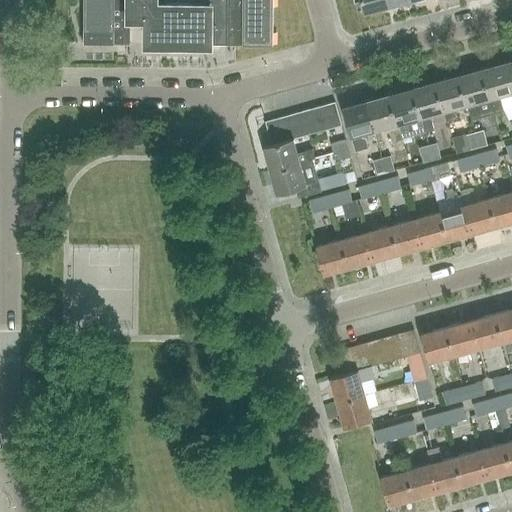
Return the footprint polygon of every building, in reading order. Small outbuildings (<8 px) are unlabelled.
[(83,0),(83,42),(130,43),(131,17),(147,18),(147,43),(273,45),(273,0),(83,0)] [(360,0),(364,13),(387,7),(385,0),(360,0)] [(511,87),(505,62),(482,68),(490,98),(494,113),(511,108),(511,87)] [(482,68),(459,75),(467,104),(471,119),(494,113),(490,98),(482,68)] [(453,108),(467,104),(459,75),(435,81),(444,111),(448,126),(457,123),(453,108)] [(430,115),(444,111),(435,81),(412,87),(421,117),(425,132),(434,129),(430,115)] [(412,87),(389,94),(397,124),(400,138),(410,135),(425,132),(421,117),(412,87)] [(397,124),(389,94),(366,100),(374,130),(397,124)] [(360,134),(374,130),(366,100),(342,107),(355,151),(368,148),(368,146),(367,147),(365,139),(361,137),(360,134)] [(329,129),(341,125),(335,102),(322,105),(329,129)] [(317,132),(329,129),(322,105),(311,109),(317,132)] [(306,135),(317,132),(311,109),(299,112),(306,135)] [(294,138),(306,135),(299,112),(288,115),(294,138)] [(294,138),(288,115),(276,118),(282,141),(293,138),(294,138)] [(271,144),(282,141),(276,118),(265,122),(271,144)] [(479,147),(487,145),(483,130),(475,132),(479,147)] [(469,150),(479,147),(475,132),(465,135),(469,150)] [(297,152),(294,138),(293,138),(282,141),(271,144),(263,146),(270,170),(312,159),(312,158),(315,158),(312,148),(297,152)] [(333,152),(348,148),(345,139),(330,144),(333,152)] [(432,160),(441,158),(437,143),(428,145),(432,160)] [(423,162),(432,160),(428,145),(419,148),(423,162)] [(335,161),(350,157),(348,148),(333,152),(335,161)] [(496,148),(476,153),(479,166),(499,160),(496,148)] [(476,153),(456,159),(460,171),(479,166),(476,153)] [(385,173),(394,170),(390,156),(382,158),(385,173)] [(377,175),(385,173),(382,158),(373,161),(377,175)] [(298,197),(321,191),(312,159),(270,170),(276,194),(295,188),(298,197)] [(447,162),(427,167),(430,179),(450,174),(447,162)] [(427,167),(406,173),(409,185),(430,179),(427,167)] [(397,175),(378,180),(381,192),(401,187),(397,175)] [(378,180),(357,186),(360,198),(381,192),(378,180)] [(348,189),(328,194),(331,206),(351,200),(348,189)] [(496,226),(511,221),(511,191),(488,198),(496,226)] [(328,194),(308,200),(312,212),(331,206),(328,194)] [(471,232),(496,226),(488,198),(463,204),(471,232)] [(447,239),(471,232),(463,204),(439,211),(447,239)] [(422,246),(447,239),(439,211),(414,218),(422,246)] [(397,253),(422,246),(414,218),(390,225),(397,253)] [(372,259),(397,253),(390,225),(365,231),(372,259)] [(348,266),(372,259),(365,231),(340,238),(348,266)] [(323,273),(348,266),(340,238),(315,245),(323,273)] [(502,340),(511,337),(511,307),(495,313),(502,340)] [(477,347),(502,340),(495,313),(470,320),(477,347)] [(453,354),(477,347),(470,320),(445,326),(453,354)] [(427,361),(453,354),(445,326),(420,333),(427,361)] [(407,355),(419,352),(412,328),(401,331),(407,355)] [(396,358),(407,355),(401,331),(390,334),(396,358)] [(386,361),(396,358),(390,334),(380,337),(386,361)] [(375,364),(386,361),(380,337),(369,340),(375,364)] [(364,367),(375,364),(369,340),(358,343),(364,367)] [(358,369),(364,367),(358,343),(347,347),(353,370),(358,369)] [(342,373),(353,370),(347,347),(336,350),(342,373)] [(426,376),(420,357),(408,360),(414,380),(426,376)] [(365,394),(361,381),(371,379),(368,367),(358,370),(358,369),(353,370),(342,373),(329,377),(336,402),(365,394)] [(494,390),(511,385),(511,375),(511,373),(491,378),(494,390)] [(426,376),(414,380),(419,400),(431,397),(426,376)] [(465,398),(484,393),(481,381),(461,386),(465,398)] [(445,404),(465,398),(461,386),(441,392),(445,404)] [(491,398),(494,410),(511,405),(511,393),(511,392),(491,398)] [(343,427),(372,419),(365,394),(336,402),(343,427)] [(475,416),(494,410),(491,398),(472,403),(475,416)] [(442,412),(445,424),(466,418),(462,406),(442,412)] [(426,430),(445,424),(442,412),(422,417),(426,430)] [(393,425),(396,438),(416,432),(413,420),(393,425)] [(376,443),(396,438),(393,425),(373,431),(376,443)] [(511,470),(511,469),(511,439),(503,442),(511,470)] [(487,477),(511,470),(503,442),(479,449),(487,477)] [(454,456),(441,460),(439,447),(426,450),(428,458),(437,491),(462,484),(454,456)] [(462,484),(487,477),(479,449),(454,456),(462,484)] [(413,497),(437,491),(428,458),(429,463),(405,469),(413,497)] [(387,504),(413,497),(405,469),(380,477),(387,504)]
